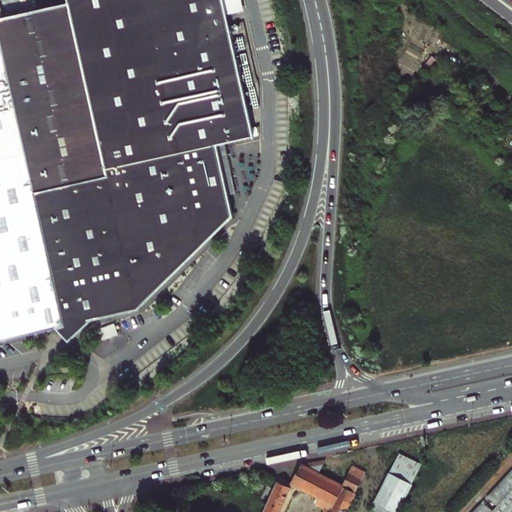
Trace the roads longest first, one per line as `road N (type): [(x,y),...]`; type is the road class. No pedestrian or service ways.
road 1 (primary): [(315,0),(325,107),(319,175),(305,233),(264,313),(225,357),(168,400),(0,467)]
road 2 (primary): [(131,475),(495,398)]
road 3 (primary): [(315,0),(334,77),(325,299),(336,347)]
road 4 (primary): [(325,405),(96,454)]
road 5 (primary): [(511,365),(390,391)]
